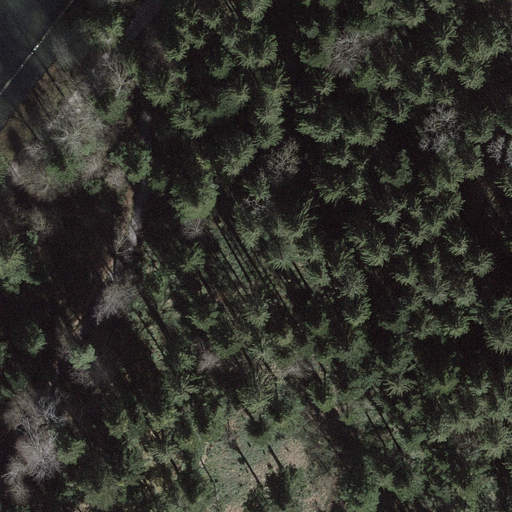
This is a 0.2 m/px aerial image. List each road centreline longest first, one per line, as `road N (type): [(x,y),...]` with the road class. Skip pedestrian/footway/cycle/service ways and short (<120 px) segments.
road 1 (track): [(0,474),(122,270),(143,161),(141,62)]
road 2 (track): [(0,185),(141,62)]
